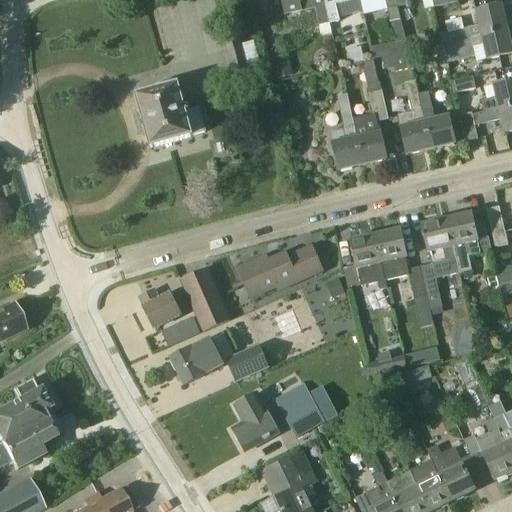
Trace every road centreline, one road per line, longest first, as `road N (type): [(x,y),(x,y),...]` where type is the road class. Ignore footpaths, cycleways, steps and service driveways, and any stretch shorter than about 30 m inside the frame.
road 1 (residential): [(68,279),(271,222),(511,170)]
road 2 (residential): [(192,511),(114,388),(68,279)]
road 3 (residential): [(68,279),(16,121)]
road 4 (residential): [(16,121),(5,0)]
